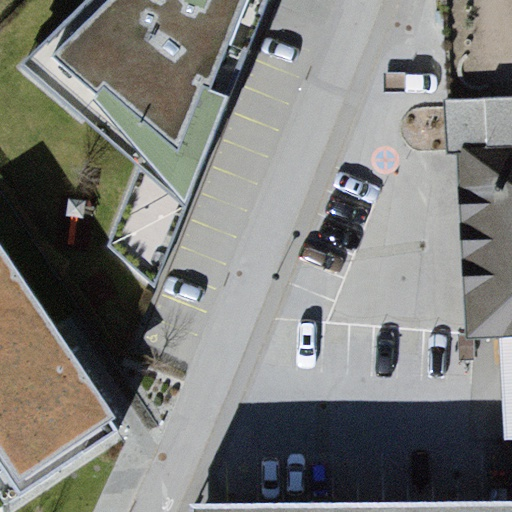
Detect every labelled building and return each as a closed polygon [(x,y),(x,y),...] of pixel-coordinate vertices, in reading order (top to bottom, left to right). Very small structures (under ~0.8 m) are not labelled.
[(216,247),(306,0),(131,0),(48,84),(139,174),(106,266),(160,314),(191,220),(216,247)] [(476,170),(511,167),(511,111),(472,114),(476,170)] [(467,171),(478,343),(511,341),(511,167),(476,170),(467,171)] [(117,450),(15,257),(0,264),(0,483),(11,505),(117,450)] [(511,353),(494,354),(501,453),(511,452),(511,353)]
